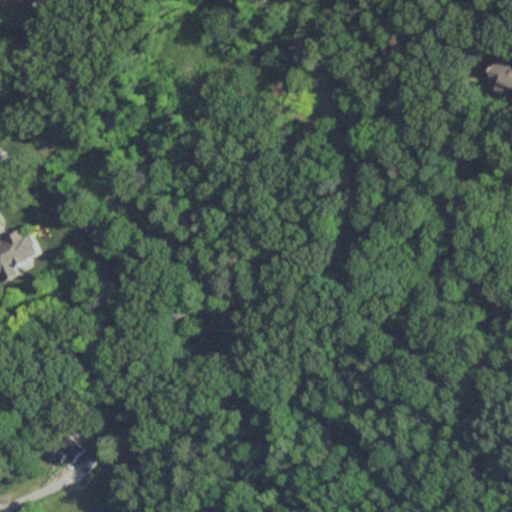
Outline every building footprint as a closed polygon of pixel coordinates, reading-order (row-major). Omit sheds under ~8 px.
[(511,89),(511,61),(503,58),(494,81),(504,84),(501,92),(510,95),(511,89)] [(361,133),(374,113),(343,94),(331,114),(361,133)] [(0,239),(0,264),(6,278),(13,278),(20,275),(22,264),(43,254),(32,232),(23,231),(3,240),(0,239)] [(240,317),(226,305),(214,319),(255,354),(270,336),(243,313),(240,317)] [(100,461),(68,434),(63,440),(58,435),(46,449),(62,463),(68,456),(89,473),(100,461)]
